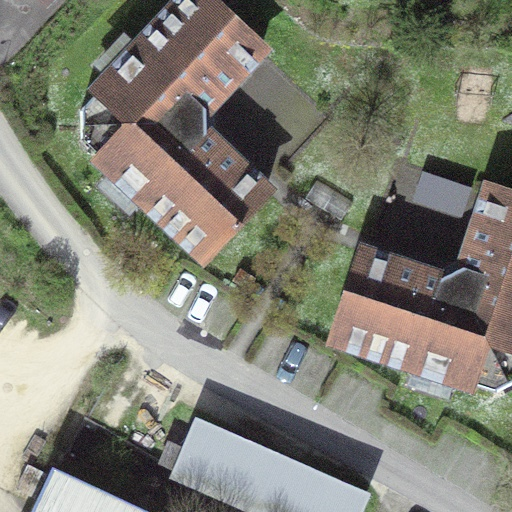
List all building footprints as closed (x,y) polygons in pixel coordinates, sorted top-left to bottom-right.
[(51,0),(70,15),(82,0),(51,0)] [(107,175),(224,281),(301,197),(227,130),(293,58),(229,0),(201,0),(112,98),(148,130),(107,175)] [(383,258),(351,352),(506,404),(511,386),(511,194),(498,190),(466,285),(383,258)] [(196,408),(169,468),(268,511),(361,511),(373,486),(196,408)] [(142,511),(81,484),(68,511),(142,511)]
